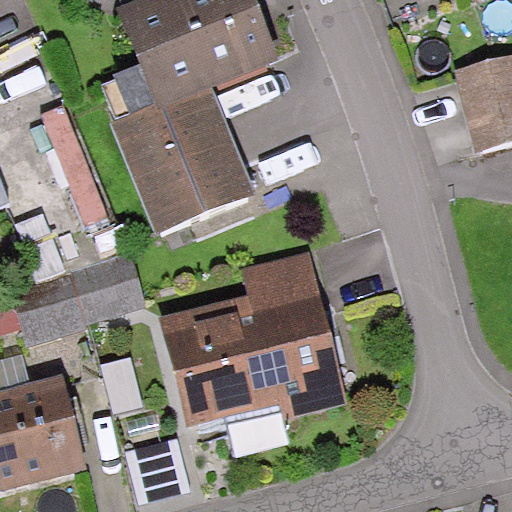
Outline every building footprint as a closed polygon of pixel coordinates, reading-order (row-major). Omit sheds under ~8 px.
[(146,72),(116,83),(133,129),(211,100),(275,77),(245,0),(206,0),(130,29),(146,72)] [(511,37),(456,52),(479,146),(511,137),(511,37)] [(133,129),(116,136),(155,241),(250,206),(211,100),(133,129)] [(0,212),(9,209),(0,185),(0,212)] [(133,258),(12,298),(30,351),(151,311),(133,258)] [(254,309),(168,330),(194,438),(230,429),(238,462),(291,449),(283,418),(345,404),(311,262),(247,277),(254,309)] [(132,369),(102,377),(114,419),(144,410),(132,369)] [(61,381),(0,397),(0,498),(86,476),(61,381)]
